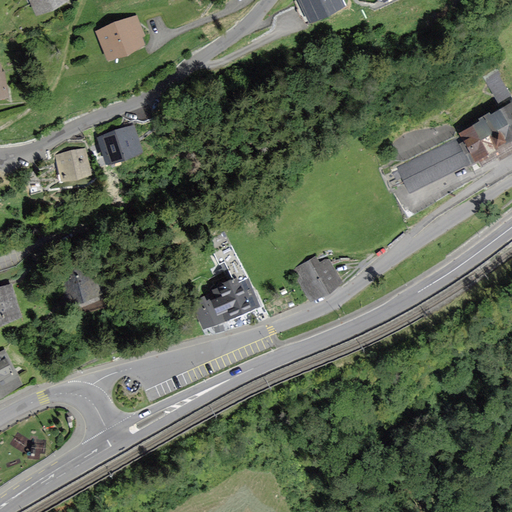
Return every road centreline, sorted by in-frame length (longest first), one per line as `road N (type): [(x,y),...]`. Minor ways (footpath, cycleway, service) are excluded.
road 1 (residential): [(86,397),(117,372),(325,307),(511,181)]
road 2 (secondary): [(113,440),(243,372),(375,317),(511,227)]
road 3 (residential): [(0,156),(160,89),(267,0)]
road 4 (secondary): [(0,508),(113,440)]
